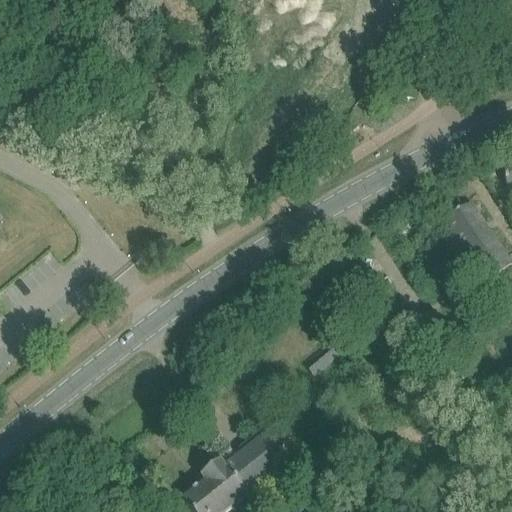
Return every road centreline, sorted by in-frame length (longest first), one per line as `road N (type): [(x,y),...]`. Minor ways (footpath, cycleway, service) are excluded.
road 1 (secondary): [(0,447),(171,309),(282,236),(446,147)]
road 2 (residential): [(446,147),(436,69),(469,0)]
